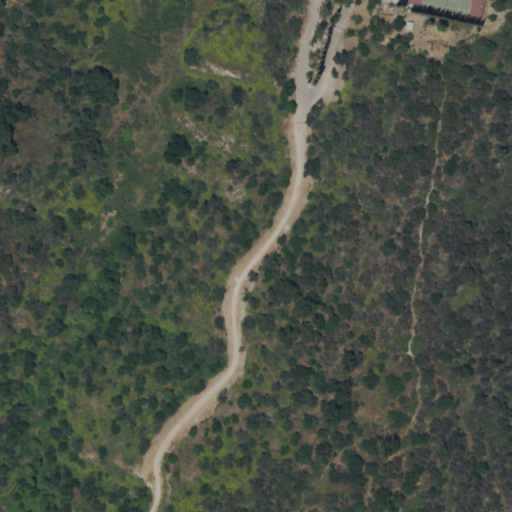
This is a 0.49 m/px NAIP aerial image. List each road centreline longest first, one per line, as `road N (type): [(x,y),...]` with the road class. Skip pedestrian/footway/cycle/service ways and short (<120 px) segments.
road 1 (track): [(149,511),(164,444),(233,367),(234,292),(295,195),(297,121)]
road 2 (residential): [(297,121),(315,0)]
